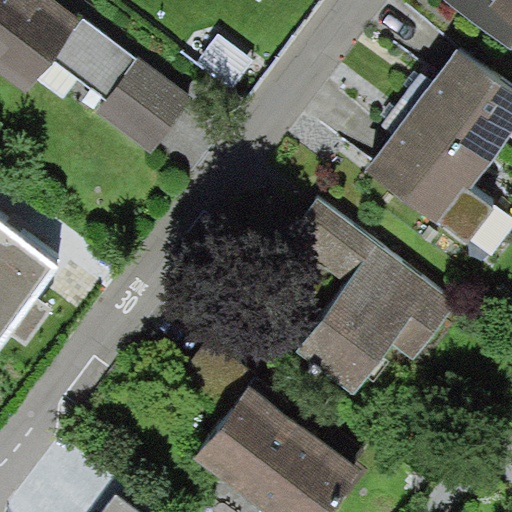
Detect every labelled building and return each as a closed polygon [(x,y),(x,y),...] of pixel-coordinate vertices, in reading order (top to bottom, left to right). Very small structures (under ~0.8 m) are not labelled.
[(86,14),(65,0),(0,0),(0,73),(31,95),(80,22),(86,14)] [(448,0),(511,50),(511,20),(492,5),(496,0),(495,0),(448,0)] [(511,0),(495,0),(496,0),(492,5),(511,20),(511,0)] [(44,73),(154,159),(194,98),(80,22),(44,73)] [(511,128),(511,93),(456,52),(434,82),(419,71),(381,122),(394,132),(363,173),(463,248),(493,208),(466,189),(511,128)] [(455,302),(317,193),(279,240),(338,286),(293,343),(355,392),(396,341),(413,355),(455,302)] [(0,334),(59,258),(0,212),(0,334)] [(254,373),(206,336),(177,373),(232,415),(195,462),(259,511),(334,511),(366,472),(250,383),(254,373)] [(135,511),(111,493),(96,511),(135,511)]
